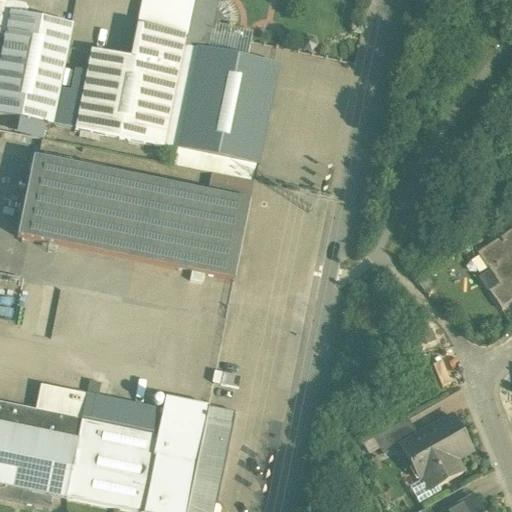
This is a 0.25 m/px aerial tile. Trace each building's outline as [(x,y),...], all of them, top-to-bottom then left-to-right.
[(15,3),(0,0),(0,36),(6,38),(11,15),(13,15),(15,3)] [(217,0),(193,0),(188,29),(211,34),(217,0)] [(13,15),(11,15),(6,38),(0,69),(0,115),(51,126),(71,27),(13,15)] [(137,28),(130,60),(91,52),(75,131),(163,149),(163,148),(184,49),(186,38),(137,28)] [(242,31),(235,30),(230,36),(233,42),(240,44),(245,38),(242,31)] [(184,49),(163,148),(177,151),(197,51),(184,49)] [(278,68),(197,51),(177,151),(173,168),(254,184),(262,146),(274,89),(278,68)] [(250,203),(33,159),(17,239),(234,283),(250,203)] [(511,231),(477,255),(499,286),(489,293),(502,312),(511,304),(511,231)] [(474,279),(481,291),(491,286),(484,273),(474,279)] [(240,379),(223,375),(221,387),(238,390),(240,379)] [(163,412),(41,387),(35,413),(0,405),(0,500),(49,511),(51,498),(121,511),(187,511),(209,409),(165,400),(163,412)] [(209,409),(187,511),(219,511),(220,511),(218,508),(215,507),(234,414),(209,409)] [(393,451),(412,484),(415,482),(422,495),(458,474),(452,463),(467,455),(448,420),(418,437),(393,451)] [(409,421),(374,440),(382,456),(393,451),(418,437),(413,429),(409,421)] [(452,511),(480,511),(479,510),(474,500),(472,501),(472,502),(460,509),(460,508),(452,511)]
